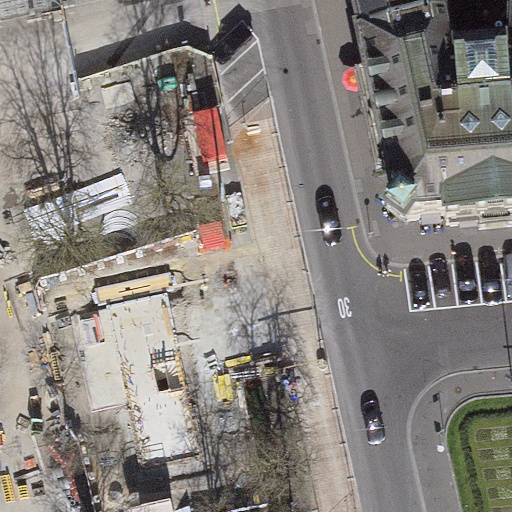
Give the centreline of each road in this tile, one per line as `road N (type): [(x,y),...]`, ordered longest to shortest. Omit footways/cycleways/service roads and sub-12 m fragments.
road 1 (residential): [(282,0),(362,357)]
road 2 (residential): [(362,357),(394,511)]
road 3 (residential): [(511,336),(425,342),(362,357)]
